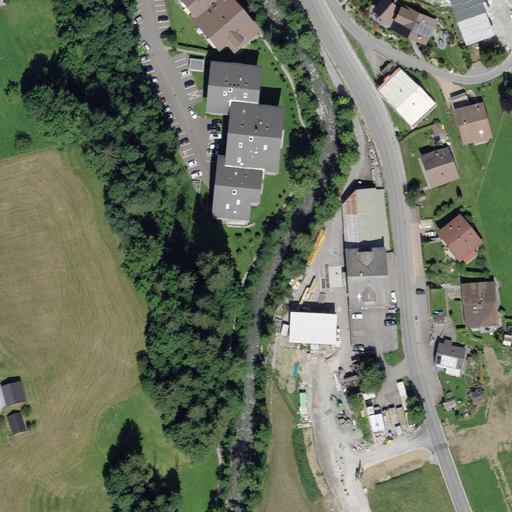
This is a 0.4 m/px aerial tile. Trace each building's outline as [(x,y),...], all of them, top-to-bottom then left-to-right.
[(203,21),(225,2),(225,3),(228,0),(184,0),(203,21)] [(384,0),(376,9),(387,18),(396,9),(386,0),(384,0)] [(451,0),(469,45),(493,36),(479,0),(451,0)] [(252,34),(225,3),(225,2),(203,21),(200,23),(220,47),(228,40),(235,48),(252,34)] [(410,11),(403,7),(395,24),(424,39),(432,21),(415,13),(416,9),(412,7),(410,11)] [(252,115),(252,114),(256,75),(217,71),(213,111),(237,114),(252,115)] [(428,105),(404,80),(387,97),(412,122),(428,105)] [(451,99),(456,113),(472,107),(467,93),(451,99)] [(479,110),(460,115),(468,141),(487,136),(479,110)] [(252,114),(252,115),(237,114),(231,166),(258,169),(258,170),(274,172),(279,117),(252,114)] [(455,177),(445,153),(425,160),(433,182),(443,178),(444,181),(455,177)] [(255,202),(258,170),(258,169),(231,166),(223,166),(218,217),(245,219),(247,202),(255,202)] [(418,207),(420,222),(435,220),(433,205),(418,207)] [(460,222),(443,235),(461,257),(462,255),(468,262),(476,254),(471,248),(477,243),(460,222)] [(441,241),(423,243),(426,266),(443,265),(441,241)] [(382,253),(350,256),(351,273),(344,274),(346,290),(352,290),(354,308),(386,305),(382,253)] [(447,317),(445,287),(429,289),(431,318),(447,317)] [(490,288),(467,290),(470,324),(494,322),(490,288)] [(336,348),(338,318),(292,315),(290,344),(336,348)] [(436,364),(461,369),(465,351),(440,346),(436,364)] [(22,374),(2,381),(8,401),(28,394),(22,374)] [(481,392),(474,394),(477,402),(484,400),(481,392)] [(347,393),(333,398),(342,425),(356,421),(347,393)] [(9,418),(14,433),(24,430),(20,415),(9,418)]
